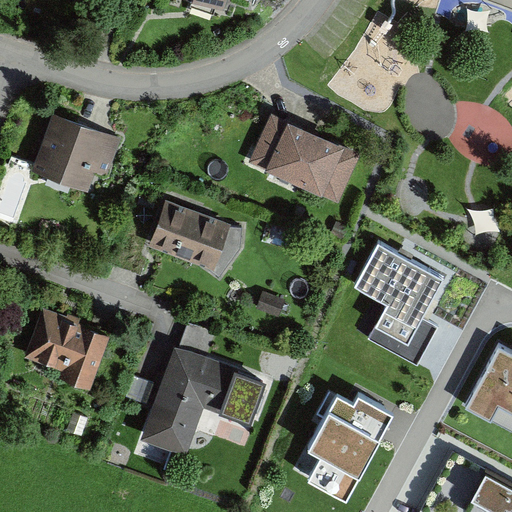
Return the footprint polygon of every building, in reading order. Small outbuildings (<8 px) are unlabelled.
[(187,0),(220,12),(224,0),(187,0)] [(119,143),(53,117),(31,172),(89,195),(96,176),(105,180),(119,143)] [(340,208),(359,162),(319,146),(322,138),(271,118),(250,172),(340,208)] [(220,276),(236,230),(169,207),(154,253),(220,276)] [(440,276),(378,245),(358,284),(386,298),(382,306),(400,316),(385,346),(416,362),(435,325),(419,317),(440,276)] [(84,395),(106,336),(38,311),(19,361),(60,376),(57,384),(84,395)] [(511,349),(497,342),(463,404),(511,430),(511,349)] [(267,382),(170,346),(135,441),(182,459),(200,410),(250,429),(267,382)] [(392,411),(356,393),(352,401),(336,393),(309,444),(336,459),(322,485),(346,497),(392,411)] [(76,451),(82,433),(67,427),(61,446),(76,451)] [(511,511),(511,482),(485,468),(474,488),(441,471),(418,511),(462,511),(464,509),(470,511),(511,511)]
